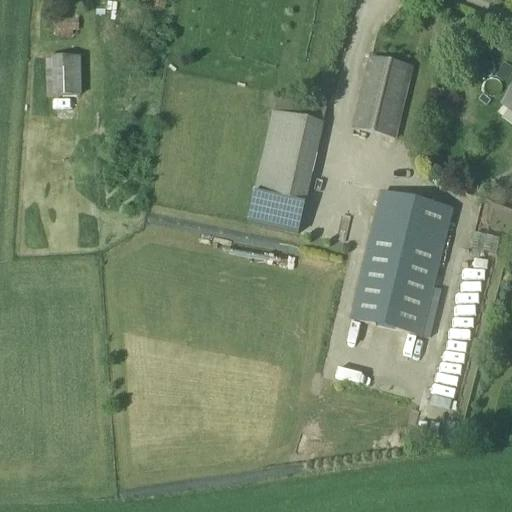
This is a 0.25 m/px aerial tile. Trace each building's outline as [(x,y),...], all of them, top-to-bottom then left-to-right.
[(142,0),(141,9),(163,12),(164,0),(142,0)] [(53,12),(53,39),(76,40),(77,12),(53,12)] [(45,99),(79,98),(78,58),(44,59),(45,99)] [(394,140),(411,69),(371,59),(353,130),(394,140)] [(249,225),(296,236),(322,123),(275,113),(249,225)] [(396,333),(421,339),(452,211),(381,194),(351,321),(375,327),(375,329),(396,334),(396,333)]
